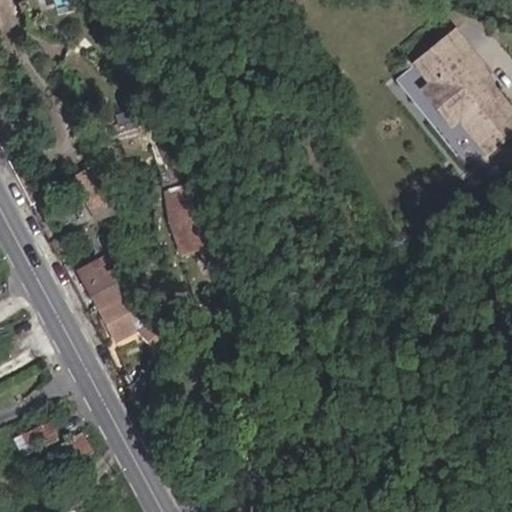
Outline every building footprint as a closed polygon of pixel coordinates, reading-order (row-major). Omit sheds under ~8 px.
[(499,107),(489,94),(502,83),(469,42),(427,75),(444,95),(436,102),(465,138),(473,131),(486,148),(503,135),(511,145),(511,107),(508,102),(499,107)] [(511,154),(511,145),(503,135),(486,148),(500,165),(511,154)] [(32,193),(59,180),(47,153),(19,165),(32,193)] [(95,161),(68,181),(94,222),(126,208),(95,161)] [(194,187),(192,180),(159,190),(164,219),(178,259),(208,246),(194,187)] [(75,274),(95,310),(129,291),(116,268),(103,273),(97,262),(75,274)] [(146,321),(129,291),(95,310),(112,342),(133,330),(153,353),(162,338),(151,319),(146,321)] [(27,456),(57,442),(48,423),(19,437),(27,456)] [(49,453),(56,469),(83,456),(77,441),(49,453)]
